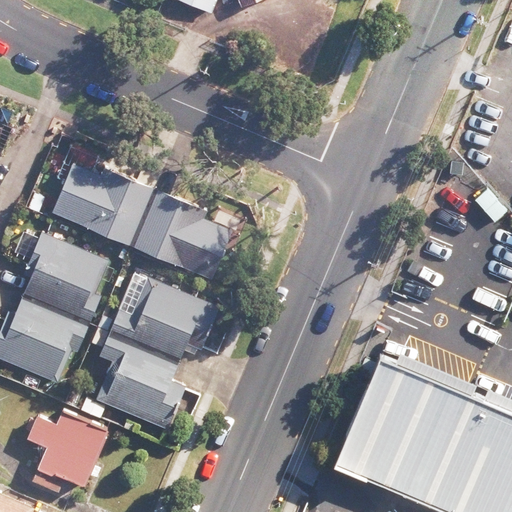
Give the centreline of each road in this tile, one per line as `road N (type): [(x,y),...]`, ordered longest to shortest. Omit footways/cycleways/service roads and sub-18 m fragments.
road 1 (tertiary): [(0,20),(369,180)]
road 2 (tertiary): [(231,511),(369,180)]
road 3 (tertiary): [(369,180),(445,0)]
